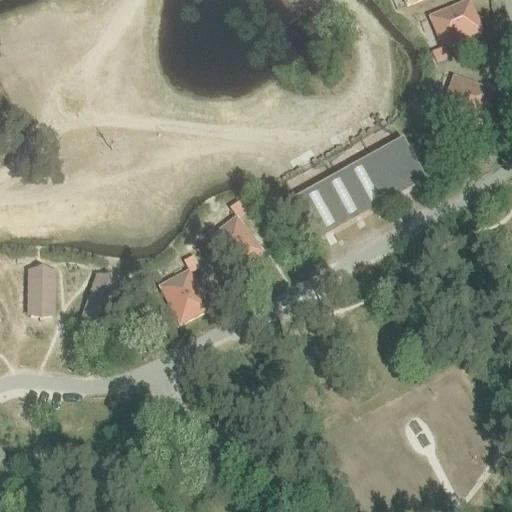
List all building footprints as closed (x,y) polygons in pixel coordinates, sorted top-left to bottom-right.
[(443,49),(482,33),(470,3),(430,19),(443,49)] [(443,110),(483,125),(494,94),(454,79),(443,110)] [(403,140),(294,200),(318,243),(427,182),(403,140)] [(211,240),(237,274),(263,254),(237,220),(211,240)] [(56,270),(28,269),(27,317),(55,318),(56,270)] [(110,327),(119,279),(92,274),(83,321),(110,327)] [(160,289),(180,327),(209,312),(189,274),(160,289)]
